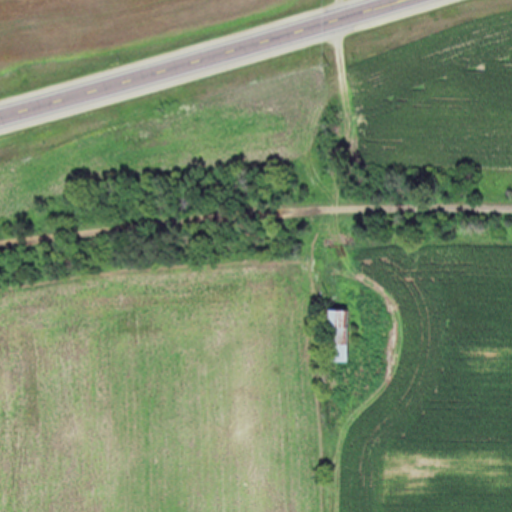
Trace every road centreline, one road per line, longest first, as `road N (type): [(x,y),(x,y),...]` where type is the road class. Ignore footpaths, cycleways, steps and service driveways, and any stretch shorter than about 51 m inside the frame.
road 1 (track): [(0,246),(267,213),(511,208)]
road 2 (primary): [(0,104),(371,0)]
